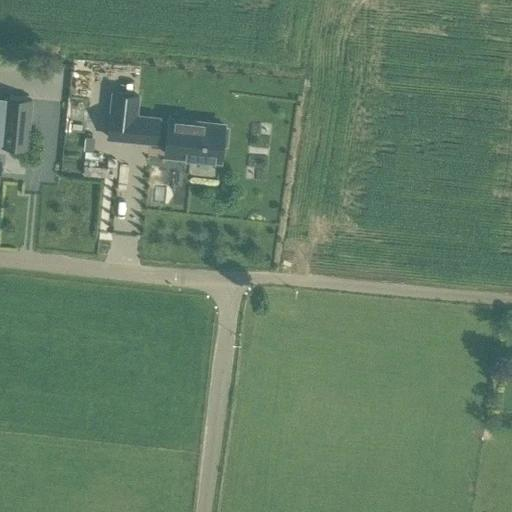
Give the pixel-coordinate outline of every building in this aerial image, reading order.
[(70,130),(92,131),(94,89),(72,89),(70,130)] [(138,94),(113,91),(108,136),(156,141),(156,137),(167,139),(165,154),(219,159),(221,143),(225,144),(227,127),(222,126),(223,123),(169,118),(169,120),(158,119),(158,117),(136,114),(138,94)] [(31,99),(5,97),(1,144),(27,146),(31,99)] [(133,163),(133,180),(146,181),(147,164),(133,163)] [(210,185),(209,216),(222,217),(223,186),(210,185)] [(143,220),(144,191),(132,191),(132,220),(143,220)] [(152,235),(206,237),(207,209),(153,207),(152,235)] [(54,232),(54,246),(88,246),(88,233),(54,232)] [(313,252),(312,263),(340,264),(340,254),(313,252)]
